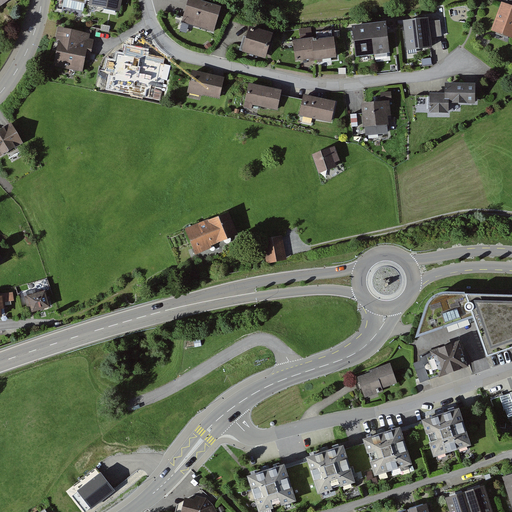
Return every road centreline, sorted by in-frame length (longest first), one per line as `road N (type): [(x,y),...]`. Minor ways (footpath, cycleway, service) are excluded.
road 1 (residential): [(145,0),(170,51),(313,84),(433,74),(465,59)]
road 2 (track): [(511,214),(457,214),(296,251),(290,230),(205,257)]
road 3 (residential): [(225,412),(246,433),(262,436),(511,367)]
road 4 (secondary): [(0,362),(236,294)]
road 5 (residential): [(511,450),(310,511)]
road 6 (tertiary): [(225,412),(357,352),(386,309)]
road 7 (tertiary): [(128,511),(225,412)]
road 8 (secondary): [(236,294),(318,289),(362,297)]
road 9 (secondary): [(359,269),(258,283),(236,294)]
